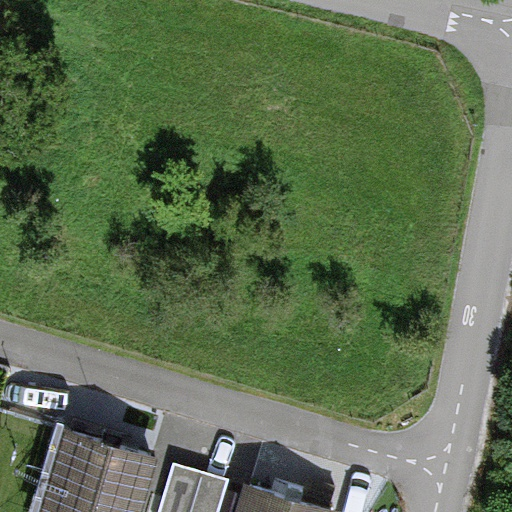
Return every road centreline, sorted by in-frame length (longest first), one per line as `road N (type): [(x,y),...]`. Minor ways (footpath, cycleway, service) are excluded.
road 1 (residential): [(445,471),(0,343)]
road 2 (residential): [(445,471),(511,102)]
